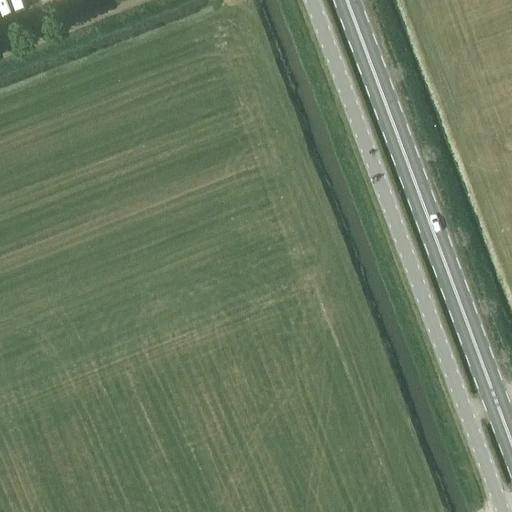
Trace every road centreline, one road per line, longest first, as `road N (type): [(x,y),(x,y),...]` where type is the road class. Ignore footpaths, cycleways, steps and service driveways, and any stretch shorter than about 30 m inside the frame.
road 1 (unclassified): [(504,511),(313,0)]
road 2 (primary): [(511,441),(349,0)]
